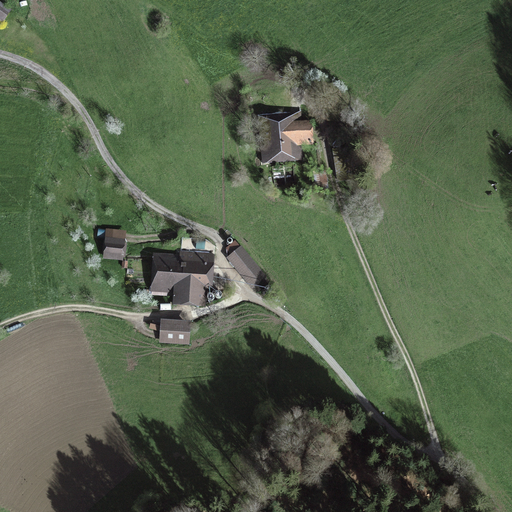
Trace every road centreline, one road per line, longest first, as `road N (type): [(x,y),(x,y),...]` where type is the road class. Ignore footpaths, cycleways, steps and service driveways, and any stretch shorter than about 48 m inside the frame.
road 1 (track): [(439,453),(399,436),(296,324),(243,292),(224,266),(219,241),(133,189),(63,88),(0,53)]
road 2 (track): [(483,511),(439,453),(333,187),(324,132)]
road 3 (track): [(243,292),(195,312),(72,307),(0,326)]
